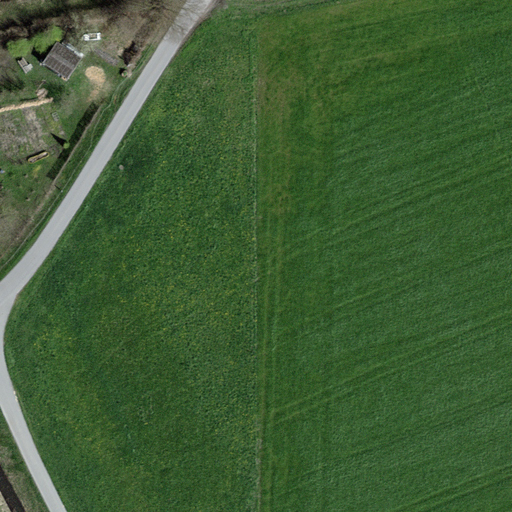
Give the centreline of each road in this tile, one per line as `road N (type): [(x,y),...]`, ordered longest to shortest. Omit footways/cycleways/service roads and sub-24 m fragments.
road 1 (unclassified): [(0,296),(36,255),(194,0)]
road 2 (track): [(0,389),(51,511)]
